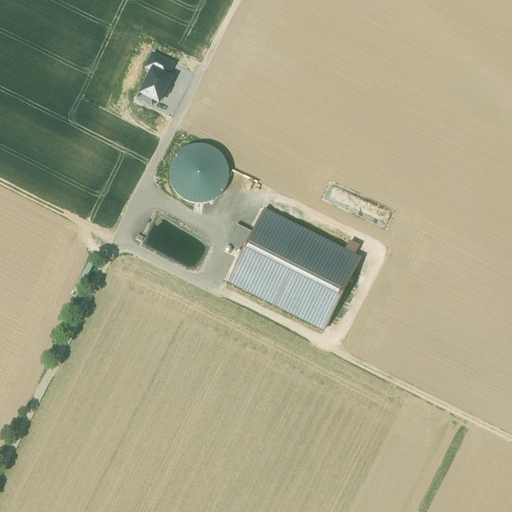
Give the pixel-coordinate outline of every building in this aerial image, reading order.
[(152,71),(153,70),(167,77),(172,65),(153,55),(146,68),(152,71)] [(152,71),(138,99),(152,106),(154,101),(159,103),(163,94),(166,96),(169,89),(167,88),(171,79),(167,77),(153,70),(152,71)] [(189,147),(175,158),(172,164),(170,174),(173,189),(187,202),(207,204),(223,193),(229,178),(226,161),(210,147),(189,147)] [(252,233),(243,252),(227,282),(324,331),(361,259),(264,210),(252,233)] [(252,233),(237,225),(227,244),(243,252),(252,233)] [(347,241),(343,250),(354,254),(358,245),(347,241)]
